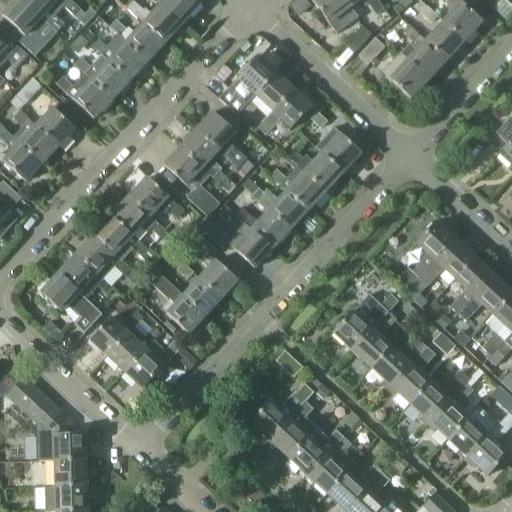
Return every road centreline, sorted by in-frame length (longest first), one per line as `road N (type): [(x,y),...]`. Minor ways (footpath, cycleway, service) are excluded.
road 1 (residential): [(0,277),(248,8)]
road 2 (residential): [(466,511),(289,345)]
road 3 (residential): [(414,160),(248,8)]
road 4 (residential): [(261,318),(414,160)]
road 5 (residential): [(138,451),(0,321)]
road 6 (residential): [(138,451),(261,318)]
road 7 (residential): [(300,511),(228,452),(211,455),(179,487)]
road 8 (residential): [(414,160),(511,49)]
road 9 (residential): [(511,253),(414,160)]
